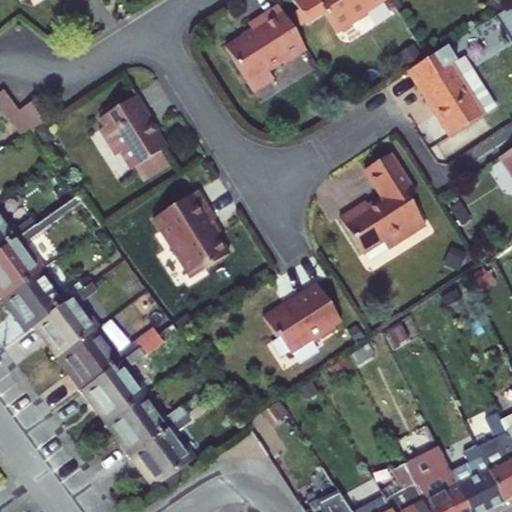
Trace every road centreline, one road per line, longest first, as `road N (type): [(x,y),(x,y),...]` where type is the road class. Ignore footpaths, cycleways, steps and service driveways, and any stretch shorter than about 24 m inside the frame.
road 1 (residential): [(151,26),(258,189)]
road 2 (residential): [(0,59),(74,71),(151,26)]
road 3 (residential): [(258,189),(381,108)]
